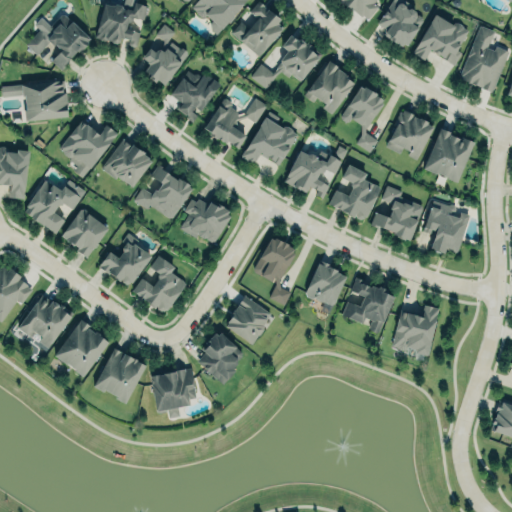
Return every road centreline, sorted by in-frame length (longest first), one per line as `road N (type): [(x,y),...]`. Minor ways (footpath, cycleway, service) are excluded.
road 1 (residential): [(106,85),(180,148),(307,226),(437,281),(494,291)]
road 2 (residential): [(505,128),(494,170),(488,337),(456,440),(467,489),(485,511)]
road 3 (residential): [(297,0),(378,65),(511,129)]
road 4 (residential): [(170,337),(148,336),(0,234)]
road 5 (residential): [(262,201),(170,337)]
